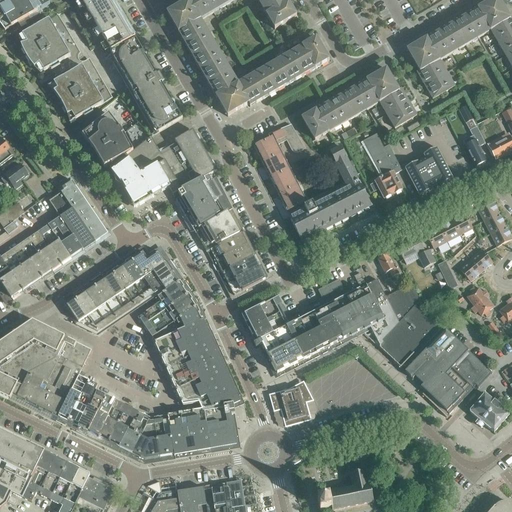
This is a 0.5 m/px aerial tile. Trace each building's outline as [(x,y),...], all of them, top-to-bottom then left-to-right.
[(105,56),(111,52),(112,54),(136,40),(135,38),(112,0),(0,0),(0,24),(5,31),(25,19),(27,22),(54,6),(58,14),(67,8),(89,47),(97,42),(105,56)] [(227,118),(240,110),(248,105),(250,108),(329,62),(316,40),(311,42),(313,46),(311,48),(309,44),(296,51),(299,55),(285,63),(283,59),(270,66),(273,70),(259,78),(257,74),(238,85),(227,67),(223,69),(215,55),(219,53),(212,40),(208,42),(204,36),(208,34),(201,21),(214,14),(211,10),(217,6),(220,10),(233,2),(231,0),(256,0),(259,4),(263,2),(267,8),(263,10),(270,23),(274,21),(275,23),(272,25),(274,30),(296,17),(286,0),(186,0),(188,2),(167,14),(227,118)] [(498,0),(493,0),(484,6),(407,51),(419,72),(416,73),(432,100),(455,87),(440,61),(491,32),(511,68),(511,17),(510,19),(498,0)] [(37,72),(39,75),(49,69),(50,71),(59,66),(58,64),(70,57),(49,20),(37,26),(36,24),(27,29),(28,32),(18,37),(19,40),(20,44),(21,47),(22,50),(23,53),(25,56),(27,59),(28,62),(30,64),(32,67),(34,70),(37,72)] [(161,84),(164,82),(159,74),(157,75),(136,40),(110,55),(157,134),(182,119),(161,84)] [(92,111),(103,104),(81,67),(70,74),(68,72),(60,78),(61,80),(47,88),(50,90),(52,92),(54,95),(56,98),(58,100),(60,103),(62,106),(63,109),(65,112),(66,115),(67,118),(69,121),(69,124),(83,116),(84,118),(93,113),(92,111)] [(386,70),(373,77),(302,119),(315,141),(379,104),(394,129),(416,117),(401,90),(398,91),(386,70)] [(119,110),(124,107),(120,99),(106,106),(111,116),(119,111),(119,110)] [(508,125),(511,122),(511,110),(511,109),(502,114),(508,125)] [(93,150),(94,151),(95,152),(94,153),(95,153),(99,160),(100,161),(104,168),(108,166),(111,164),(112,167),(133,151),(132,150),(123,134),(120,131),(121,131),(109,115),(106,117),(86,133),(82,135),(87,142),(87,143),(93,149),(92,149),(93,150)] [(132,140),(144,131),(134,117),(128,121),(132,128),(127,132),(132,140)] [(408,133),(419,127),(417,123),(406,130),(408,133)] [(291,211),(293,215),(304,209),(302,206),(304,204),(275,148),(286,142),(293,155),(294,156),(295,156),(295,155),(305,150),(291,126),(273,137),(274,138),(271,140),(271,139),(254,148),(287,213),(291,211)] [(479,148),(485,145),(476,128),(469,131),(472,137),(462,142),(476,168),(486,163),(479,148)] [(161,197),(161,196),(161,195),(161,194),(161,193),(169,189),(172,195),(208,177),(217,172),(194,134),(186,138),(184,136),(177,140),(175,142),(176,144),(160,153),(151,138),(150,138),(133,151),(112,167),(110,169),(122,185),(130,199),(130,200),(130,201),(129,202),(129,203),(128,204),(129,205),(129,206),(130,207),(131,207),(132,208),(133,207),(134,207),(135,208),(135,207),(135,208),(154,197),(154,198),(155,199),(156,199),(157,199),(158,199),(159,199),(160,198),(161,197)] [(394,175),(401,171),(400,168),(399,168),(388,146),(384,149),(376,135),(363,142),(381,177),(380,178),(381,180),(375,183),(375,184),(370,186),(374,193),(378,190),(381,195),(380,195),(382,197),(384,200),(385,199),(386,200),(390,198),(390,197),(402,191),(394,175)] [(494,157),(495,160),(511,151),(511,141),(509,137),(499,142),(498,140),(486,146),(492,158),(494,157)] [(0,166),(12,157),(11,156),(12,155),(0,139),(0,166)] [(330,154),(347,188),(357,182),(340,149),(339,150),(337,145),(329,149),(331,154),(330,154)] [(453,180),(436,149),(423,155),(423,156),(400,168),(401,171),(405,170),(419,198),(432,191),(431,189),(439,185),(440,187),(453,180)] [(23,170),(19,165),(10,172),(10,171),(4,175),(6,177),(2,180),(5,185),(9,182),(15,190),(22,185),(20,182),(28,176),(27,175),(28,174),(24,169),(23,170)] [(211,181),(208,177),(172,195),(175,201),(194,233),(232,211),(216,179),(211,181)] [(64,192),(61,194),(95,244),(108,235),(75,188),(76,187),(72,181),(70,183),(71,183),(62,189),(64,192)] [(289,217),(301,242),(350,217),(350,216),(353,214),(354,215),(370,207),(357,182),(347,188),(304,209),(293,215),(289,217)] [(95,244),(61,194),(49,202),(60,218),(82,251),(82,252),(95,244)] [(483,222),(498,214),(496,210),(496,209),(495,207),(494,206),(491,202),(477,209),(483,222)] [(0,224),(4,229),(24,214),(17,204),(0,216),(0,224)] [(210,251),(214,249),(244,233),(232,211),(194,233),(206,253),(210,251)] [(498,214),(483,222),(490,235),(505,227),(502,222),(503,222),(501,219),(498,214)] [(452,222),(459,237),(472,230),(465,215),(459,218),(459,217),(456,219),(456,220),(452,222)] [(54,222),(47,227),(70,259),(82,251),(60,218),(54,222)] [(443,226),(439,229),(447,243),(459,237),(452,222),(447,225),(446,224),(443,226)] [(8,236),(18,228),(13,223),(4,230),(8,236)] [(61,266),(62,266),(61,265),(70,259),(47,227),(37,233),(61,266)] [(509,235),(509,234),(508,232),(507,232),(505,227),(490,235),(497,248),(511,241),(509,235)] [(447,243),(439,229),(434,231),(433,231),(430,232),(430,233),(426,235),(434,250),(447,243)] [(0,244),(9,238),(6,233),(0,236),(0,244)] [(37,233),(28,240),(51,272),(60,266),(61,267),(61,266),(37,233)] [(244,233),(214,249),(210,251),(234,297),(268,280),(244,233)] [(408,243),(409,244),(398,250),(403,261),(416,254),(424,269),(436,263),(429,251),(423,254),(422,251),(423,250),(418,239),(413,242),(412,241),(408,243)] [(28,240),(19,246),(42,279),(43,279),(42,278),(51,272),(28,240)] [(42,280),(42,279),(19,246),(0,258),(0,259),(23,292),(24,292),(23,291),(41,279),(42,280)] [(481,251),(470,261),(481,273),(485,270),(486,270),(489,268),(488,267),(492,264),(481,251)] [(155,294),(164,288),(166,292),(178,283),(159,254),(147,262),(141,254),(140,255),(141,256),(132,261),(132,260),(132,261),(155,294)] [(389,272),(392,278),(400,274),(396,266),(394,267),(388,255),(378,260),(385,275),(389,272)] [(23,293),(23,292),(0,259),(0,288),(1,290),(0,290),(0,292),(7,303),(13,298),(13,299),(22,292),(23,293)] [(122,267),(145,301),(155,294),(132,261),(131,261),(132,262),(123,268),(122,267)] [(481,273),(470,261),(459,270),(470,283),(474,279),(475,279),(478,277),(477,277),(481,273)] [(449,291),(457,287),(445,263),(438,266),(449,291)] [(113,274),(136,307),(145,301),(122,267),(122,268),(114,274),(113,273),(113,274)] [(104,280),(103,280),(126,314),(136,307),(113,274),(112,274),(113,275),(104,280)] [(354,277),(357,284),(363,281),(360,274),(354,277)] [(391,295),(396,292),(390,279),(384,282),(391,295)] [(94,286),(117,320),(126,314),(103,280),(104,281),(95,287),(94,286)] [(321,298),(342,287),(339,280),(317,291),(321,298)] [(377,282),(377,281),(375,281),(369,284),(366,286),(363,288),(353,293),(370,327),(380,347),(383,344),(382,343),(399,325),(385,298),(377,282)] [(140,320),(143,326),(187,296),(178,283),(166,292),(157,298),(160,303),(145,313),(147,315),(140,320)] [(85,292),(108,326),(117,320),(94,286),(94,287),(93,288),(92,288),(91,289),(91,290),(89,291),(88,291),(87,291),(87,292),(86,293),(85,292)] [(429,342),(440,330),(421,312),(422,310),(423,311),(410,286),(385,298),(399,325),(382,343),(383,344),(380,347),(379,348),(400,368),(402,366),(405,367),(429,342)] [(476,291),(474,289),(473,289),(469,292),(471,294),(466,298),(473,307),(474,308),(486,299),(489,297),(485,291),(482,293),(479,289),(476,291)] [(76,299),(75,299),(98,333),(108,326),(85,292),(84,293),(85,294),(76,299)] [(370,327),(353,293),(326,306),(343,341),(370,327)] [(187,296),(143,326),(152,338),(195,308),(187,296)] [(241,316),(248,330),(282,313),(279,306),(282,305),(278,298),(241,316)] [(97,333),(98,333),(75,299),(76,300),(67,306),(66,305),(66,306),(71,313),(78,324),(97,333)] [(486,299),(474,308),(473,307),(471,310),(475,315),(478,313),(481,317),(484,315),(486,318),(490,315),(488,312),(493,308),(486,299)] [(511,309),(508,305),(499,312),(503,317),(500,320),(503,324),(506,321),(508,325),(511,321),(511,309)] [(330,347),(343,341),(326,306),(313,313),(330,347)] [(195,308),(152,338),(154,344),(182,406),(209,402),(210,409),(233,405),(238,403),(195,308)] [(289,326),(282,313),(248,330),(255,344),(260,341),(273,334),(287,327),(289,326)] [(317,354),(330,347),(313,313),(300,320),(317,354)] [(317,354),(300,320),(289,326),(287,327),(304,361),(317,354)] [(0,389),(17,398),(28,375),(30,376),(29,376),(47,384),(60,359),(82,368),(91,350),(32,321),(0,343),(0,389)] [(495,335),(498,332),(492,324),(488,327),(495,335)] [(287,327),(273,334),(290,368),(304,361),(287,327)] [(449,415),(448,415),(449,416),(462,401),(472,390),(473,391),(473,390),(475,387),(477,388),(477,389),(478,389),(478,388),(491,375),(492,375),(445,330),(431,344),(429,342),(405,367),(407,370),(405,372),(412,380),(414,378),(423,386),(420,388),(449,415)] [(260,341),(277,374),(277,375),(290,368),(273,334),(260,341)] [(68,422),(88,381),(78,377),(82,369),(82,368),(60,359),(47,384),(29,376),(30,376),(28,375),(17,398),(68,422)] [(335,408),(338,421),(369,414),(366,403),(383,399),(376,371),(364,374),(361,362),(353,364),(357,379),(332,385),(331,382),(318,385),(325,415),(330,414),(329,410),(335,408)] [(506,378),(511,376),(511,367),(503,370),(506,378)] [(94,391),(97,386),(88,381),(68,422),(78,427),(94,391)] [(274,397),(271,398),(271,401),(273,407),(274,411),(273,411),(276,422),(278,426),(282,428),(287,428),(310,422),(313,420),(316,416),(316,411),(312,400),(311,401),(305,387),(299,390),(295,391),(295,392),(290,394),(289,392),(274,397)] [(78,427),(88,432),(106,397),(94,391),(78,427)] [(484,394),(468,412),(494,434),(509,416),(501,409),(503,406),(496,400),(494,402),(484,394)] [(116,402),(106,397),(88,432),(99,438),(116,402)] [(109,443),(127,407),(116,402),(99,438),(109,443)] [(127,407),(109,443),(119,447),(136,412),(131,409),(132,407),(128,405),(127,407)] [(210,409),(204,410),(209,450),(234,445),(230,416),(235,415),(233,405),(210,409)] [(208,450),(209,450),(204,410),(167,416),(174,456),(199,451),(199,450),(208,449),(208,450)] [(119,447),(132,454),(149,418),(136,412),(119,447)] [(160,458),(174,456),(167,416),(154,418),(160,458)] [(145,461),(160,458),(154,418),(151,419),(149,418),(132,454),(145,461)] [(0,508),(6,504),(11,493),(22,498),(44,453),(45,452),(0,430),(0,508)] [(44,453),(22,498),(31,503),(39,488),(41,489),(56,459),(45,454),(45,453),(44,453)] [(67,465),(56,459),(41,489),(43,490),(40,496),(49,500),(67,465)] [(78,470),(67,465),(49,500),(59,505),(62,499),(63,500),(78,470)] [(90,476),(89,475),(89,476),(78,470),(63,500),(65,501),(62,507),(59,511),(70,511),(71,511),(72,511),(88,479),(90,476)] [(317,499),(318,505),(320,511),(331,509),(331,511),(344,509),(373,503),(369,485),(368,485),(365,472),(350,475),(353,488),(327,493),(328,496),(317,499)] [(209,477),(208,473),(201,475),(204,483),(212,480),(211,477),(209,477)] [(88,479),(72,511),(71,511),(104,511),(114,493),(114,491),(113,490),(112,493),(107,490),(108,488),(92,480),(92,481),(88,479)] [(211,489),(215,511),(242,507),(239,484),(235,485),(211,489)] [(186,493),(178,495),(178,494),(177,494),(179,511),(214,511),(215,511),(211,489),(204,491),(204,490),(203,490),(203,491),(195,492),(195,491),(194,491),(194,492),(187,493),(186,493)] [(179,511),(177,494),(162,497),(159,500),(160,503),(157,503),(154,508),(156,510),(155,511),(152,511),(179,511)] [(14,507),(17,501),(10,497),(7,503),(14,507)] [(511,511),(511,505),(510,504),(508,503),(506,503),(503,503),(501,504),(499,504),(497,506),(495,507),(494,508),(490,511),(511,511)]
